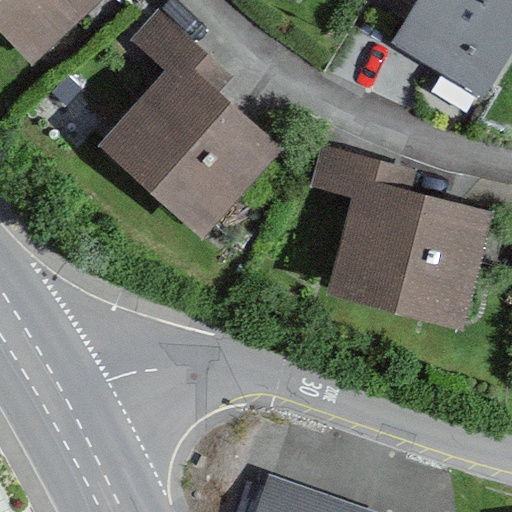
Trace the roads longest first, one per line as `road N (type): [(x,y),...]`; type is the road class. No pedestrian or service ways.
road 1 (residential): [(511,462),(231,372),(128,373),(52,398)]
road 2 (residential): [(511,167),(369,122),(235,38),(201,0)]
road 3 (secondary): [(52,398),(111,511)]
